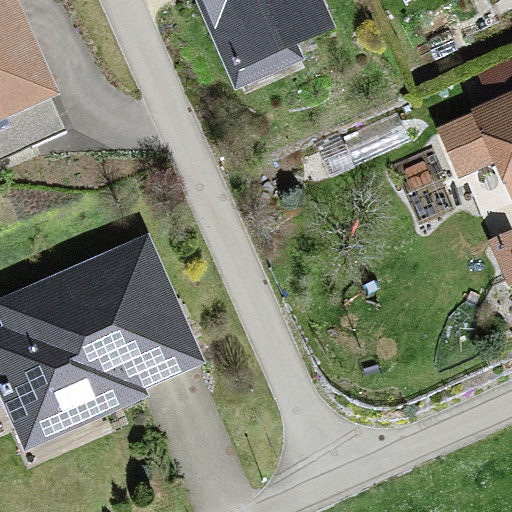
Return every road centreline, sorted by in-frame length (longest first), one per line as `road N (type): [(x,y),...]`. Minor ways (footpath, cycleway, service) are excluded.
road 1 (residential): [(344,480),(131,0)]
road 2 (residential): [(511,404),(344,480)]
